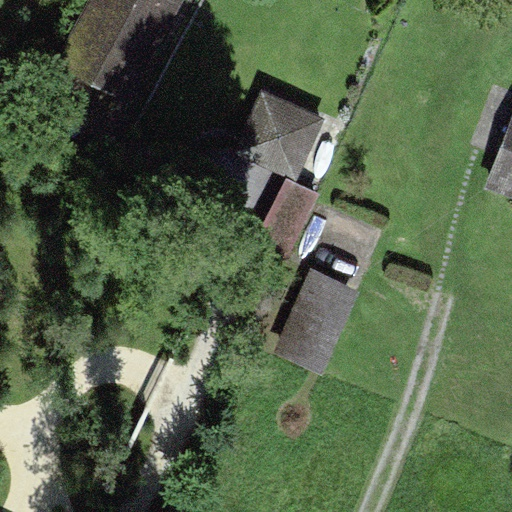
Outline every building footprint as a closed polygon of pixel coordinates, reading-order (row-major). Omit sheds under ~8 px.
[(95,0),(67,52),(142,92),(191,0),(95,0)] [(336,123),(271,90),(244,142),(309,176),(336,123)] [(511,130),(495,181),(511,186),(511,130)] [(265,244),(306,253),(323,181),(281,171),(265,244)] [(393,225),(347,208),(332,251),(377,267),(393,225)] [(364,292),(321,276),(293,347),(336,364),(364,292)]
